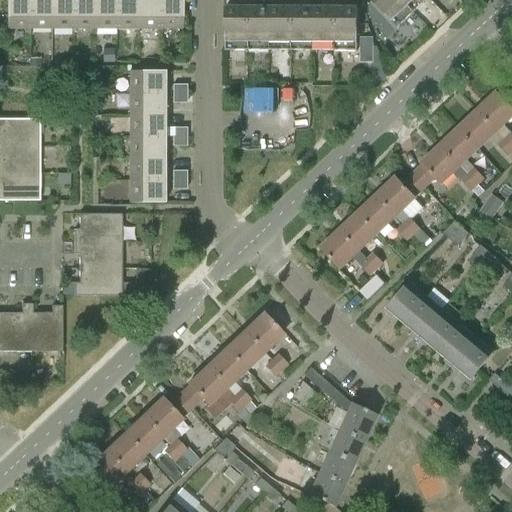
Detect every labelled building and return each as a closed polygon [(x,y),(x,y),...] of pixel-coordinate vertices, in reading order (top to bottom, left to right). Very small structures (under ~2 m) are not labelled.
[(6,0),(7,29),(29,29),(29,0),(6,0)] [(29,0),(29,29),(51,29),(50,0),(29,0)] [(50,0),(51,29),(73,29),(72,0),(50,0)] [(72,0),(73,29),(94,29),(94,0),(72,0)] [(94,0),(94,29),(116,29),(115,0),(94,0)] [(115,0),(116,29),(137,29),(137,0),(115,0)] [(137,0),(137,29),(159,29),(159,0),(137,0)] [(159,0),(159,29),(182,29),(181,0),(159,0)] [(413,14),(399,0),(369,0),(397,29),(413,14)] [(399,0),(413,14),(427,0),(399,0)] [(225,51),(247,51),(247,8),(225,8),(225,51)] [(247,51),(269,51),(269,8),(247,8),(247,51)] [(269,51),(291,51),(291,8),(269,8),(269,51)] [(291,51),(313,51),(313,8),(291,8),(291,51)] [(313,51),(335,51),(335,8),(313,8),(313,51)] [(335,8),(335,51),(357,52),(357,41),(357,26),(357,8),(335,8)] [(373,46),(373,38),(360,38),(360,46),(373,46)] [(102,51),(102,64),(115,64),(115,51),(102,51)] [(52,58),(52,67),(61,67),(61,58),(52,58)] [(129,72),(129,95),(164,95),(164,72),(129,72)] [(172,85),(172,95),(186,94),(186,85),(172,85)] [(511,110),(496,93),(477,111),(497,132),(511,148),(511,135),(503,126),(511,118),(511,117),(511,110)] [(186,94),(172,95),(172,103),(186,103),(186,94)] [(129,95),(129,116),(164,117),(164,95),(129,95)] [(477,111),(458,129),(478,149),(489,139),(497,147),(498,147),(508,158),(511,153),(511,148),(497,132),(477,111)] [(129,116),(129,138),(164,138),(164,117),(129,116)] [(0,146),(38,147),(39,120),(0,119),(0,146)] [(172,129),(172,138),(186,138),(186,129),(172,129)] [(458,129),(440,146),(459,167),(478,186),(484,180),(466,161),(478,149),(458,129)] [(129,138),(129,160),(164,160),(164,138),(129,138)] [(186,138),(172,138),(172,147),(186,147),(186,138)] [(0,174),(38,175),(38,147),(0,146),(0,174)] [(423,165),(412,175),(424,188),(435,178),(441,185),(453,173),(471,193),(478,186),(459,167),(440,146),(421,164),(423,165)] [(129,160),(129,181),(164,181),(164,160),(129,160)] [(171,172),(171,181),(185,181),(185,172),(171,172)] [(38,175),(0,174),(0,201),(38,202),(38,175)] [(395,178),(376,196),(396,217),(403,225),(414,236),(424,247),(430,241),(402,211),(414,199),(414,198),(424,188),(412,175),(402,186),(395,178)] [(58,176),(58,187),(66,187),(68,187),(68,176),(66,176),(58,176)] [(164,181),(129,181),(129,204),(164,204),(164,181)] [(185,181),(171,181),(171,190),(185,190),(185,181)] [(376,196),(358,213),(377,234),(396,217),(376,196)] [(492,196),(481,212),(492,220),(503,204),(492,196)] [(358,213),(339,231),(359,252),(377,234),(358,213)] [(73,230),(73,242),(120,242),(120,215),(78,215),(78,230),(73,230)] [(442,234),(457,247),(468,234),(454,223),(442,234)] [(403,225),(396,231),(407,243),(414,236),(403,225)] [(339,231),(320,249),(340,269),(352,258),(359,266),(366,260),(359,252),(339,231)] [(78,255),(78,270),(120,269),(120,242),(73,242),(73,255),(78,255)] [(475,253),(485,261),(490,254),(480,246),(475,253)] [(373,253),(366,260),(376,271),(383,265),(373,253)] [(490,254),(485,261),(495,269),(500,263),(490,254)] [(366,260),(359,266),(370,277),(376,271),(366,260)] [(120,269),(78,270),(78,284),(73,284),(73,297),(120,297),(120,269)] [(149,270),(136,270),(136,297),(149,297),(149,270)] [(375,276),(358,292),(366,301),(383,285),(375,276)] [(508,280),(503,286),(511,293),(511,283),(510,282),(508,280)] [(395,315),(404,323),(425,298),(408,283),(384,312),(392,318),(395,315)] [(411,334),(418,340),(442,312),(425,298),(404,323),(413,331),(411,334)] [(0,352),(32,353),(31,314),(31,305),(21,305),(21,314),(0,314),(0,352)] [(51,314),(31,314),(32,353),(61,353),(61,307),(51,307),(51,314)] [(428,343),(437,351),(458,325),(442,312),(418,340),(425,346),(428,343)] [(262,315),(243,332),(263,353),(281,335),(262,315)] [(444,362),(451,368),(475,339),(458,325),(437,351),(446,359),(444,362)] [(243,332),(224,350),(244,371),(263,353),(243,332)] [(475,339),(451,368),(458,374),(461,371),(471,379),(492,354),(475,339)] [(224,350),(206,368),(225,388),(244,371),(224,350)] [(276,355),(270,361),(271,362),(281,372),(287,366),(276,355)] [(270,361),(263,367),(274,379),(281,372),(271,362),(270,361)] [(189,387),(178,397),(190,409),(200,399),(207,406),(225,388),(206,368),(187,385),(189,387)] [(303,376),(345,413),(349,405),(309,369),(303,376)] [(494,386),(505,395),(511,388),(500,379),(494,386)] [(239,390),(233,396),(244,407),(250,401),(239,390)] [(233,396),(226,402),(237,414),(244,407),(233,396)] [(161,399),(142,417),(162,438),(180,420),(179,419),(190,409),(178,397),(167,407),(161,399)] [(244,407),(250,414),(256,407),(250,401),(244,407)] [(345,413),(339,427),(364,439),(375,416),(350,404),(349,405),(345,413)] [(250,414),(244,407),(237,414),(243,420),(250,414)] [(142,417),(123,435),(143,455),(162,438),(142,417)] [(242,453),(254,442),(236,424),(224,435),(242,453)] [(331,427),(326,437),(333,440),(328,450),(353,462),(364,439),(339,427),(338,430),(331,427)] [(123,435),(105,452),(124,473),(143,455),(123,435)] [(224,438),(218,444),(229,453),(235,447),(224,438)] [(176,440),(169,446),(180,457),(186,451),(176,440)] [(229,453),(218,444),(211,451),(223,460),(229,453)] [(180,457),(169,446),(162,452),(173,463),(180,457)] [(188,450),(186,451),(180,457),(188,466),(190,469),(198,461),(188,450)] [(328,450),(318,473),(342,485),(353,462),(328,450)] [(124,473),(105,452),(86,470),(106,491),(124,473)] [(176,472),(163,459),(156,465),(169,478),(176,472)] [(229,466),(239,474),(245,467),(235,459),(229,466)] [(342,485),(318,473),(307,496),(332,508),(342,485)] [(138,474),(132,481),(143,492),(149,486),(138,474)] [(253,485),(263,494),(269,487),(258,478),(253,485)] [(143,492),(132,481),(125,487),(134,496),(136,498),(143,492)] [(269,487),(263,494),(274,502),(279,496),(269,487)] [(134,496),(122,507),(126,511),(133,511),(142,504),(136,498),(134,496)] [(185,511),(172,500),(162,511),(185,511)]
